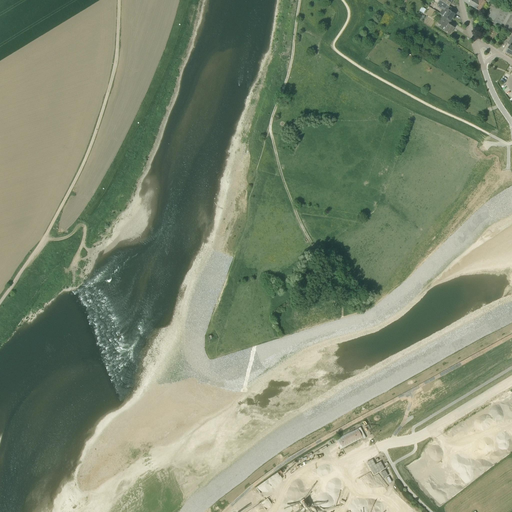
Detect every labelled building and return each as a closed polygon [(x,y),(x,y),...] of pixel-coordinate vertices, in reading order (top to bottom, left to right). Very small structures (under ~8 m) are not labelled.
[(447,9),(449,6),(440,0),(437,4),(440,6),(439,8),(443,11),(441,15),(443,16),(444,17),(450,21),(454,14),(448,10),(447,9)] [(472,0),(470,5),(480,11),(486,1),(493,5),(488,13),(485,12),(483,16),(501,26),(510,10),(497,2),(493,0),(472,0)] [(511,11),(510,10),(501,26),(511,33),(511,11)] [(439,28),(444,31),(450,35),(454,28),(448,24),(450,21),(444,17),(441,20),(440,19),(438,23),(440,25),(439,28)] [(358,428),(353,430),(335,439),(340,449),(363,438),(358,428)] [(367,462),(374,475),(384,469),(380,462),(375,465),(372,459),(367,462)]
